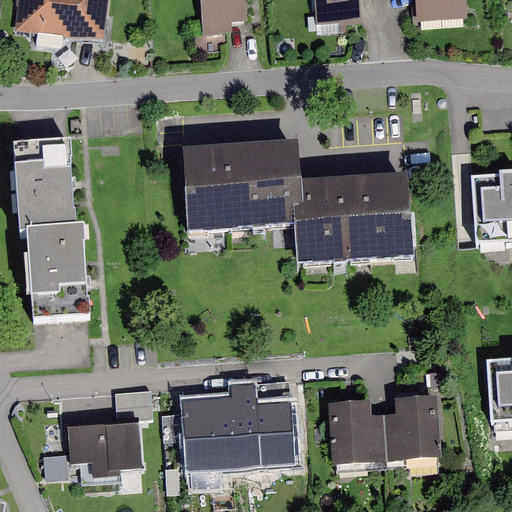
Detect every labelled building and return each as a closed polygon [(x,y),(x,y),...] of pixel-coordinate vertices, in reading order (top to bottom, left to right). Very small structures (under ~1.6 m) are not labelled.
[(18,0),(15,38),(100,47),(105,0),(18,0)] [(242,0),(198,0),(203,40),(231,38),(230,31),(246,29),(242,0)] [(314,0),(316,30),(362,28),(361,1),(375,0),(374,0),(314,0)] [(466,0),(415,0),(417,24),(468,21),(466,0)] [(72,147),(14,152),(20,240),(27,240),(78,236),(77,220),(74,220),(71,167),(73,167),(72,147)] [(187,161),(192,229),(206,228),(206,234),(232,232),(231,227),(252,225),(252,230),(273,228),(273,223),(299,221),(300,221),(298,193),(295,154),(187,161)] [(511,180),(473,183),(477,249),(511,246),(511,180)] [(325,192),(298,193),(300,221),(299,221),(302,261),(329,259),(329,265),(353,263),(353,258),(370,257),(370,263),(396,261),(395,255),(409,254),(405,186),(378,188),(351,190),(325,192)] [(27,240),(33,328),(35,328),(88,324),(91,324),(90,306),(88,306),(84,252),(86,252),(85,235),(78,236),(27,240)] [(511,364),(487,366),(492,429),(511,427),(511,364)] [(289,387),(253,390),(255,412),(290,409),(289,387)] [(152,397),(116,399),(118,426),(154,424),(152,397)] [(367,409),(325,412),(329,471),(436,464),(432,403),(389,406),(390,420),(368,422),(367,409)] [(290,415),(184,425),(189,481),(295,471),(290,415)] [(133,430),(61,438),(65,471),(90,468),(92,484),(138,478),(133,430)]
